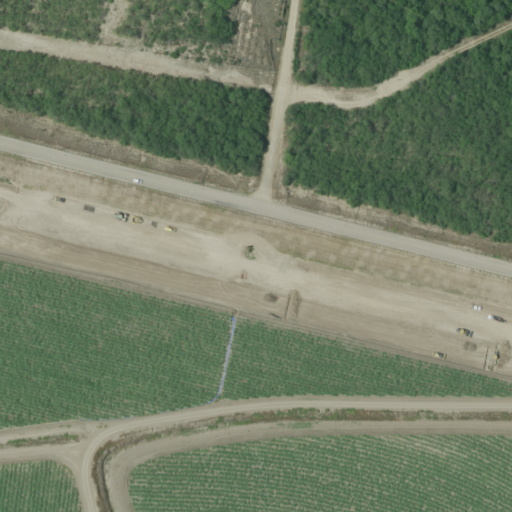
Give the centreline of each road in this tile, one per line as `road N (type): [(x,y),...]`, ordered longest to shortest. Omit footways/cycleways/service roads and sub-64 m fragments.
road 1 (tertiary): [(511,267),(0,142)]
road 2 (track): [(511,406),(260,403),(113,426),(83,450),(0,454)]
road 3 (residential): [(264,208),(295,0)]
